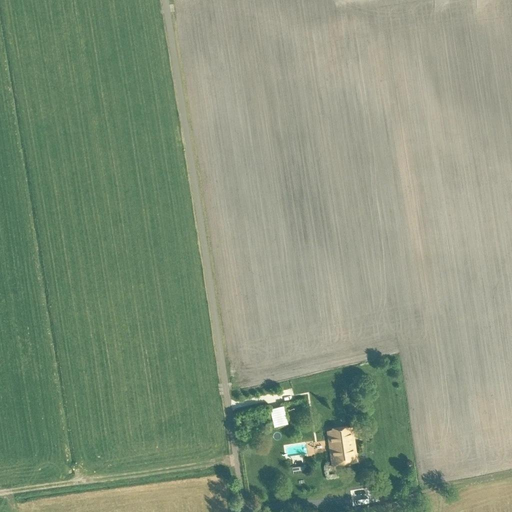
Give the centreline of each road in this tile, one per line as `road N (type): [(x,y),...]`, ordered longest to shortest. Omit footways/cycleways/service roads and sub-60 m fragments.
road 1 (unclassified): [(160,0),(243,511)]
road 2 (track): [(382,511),(426,491),(511,474)]
